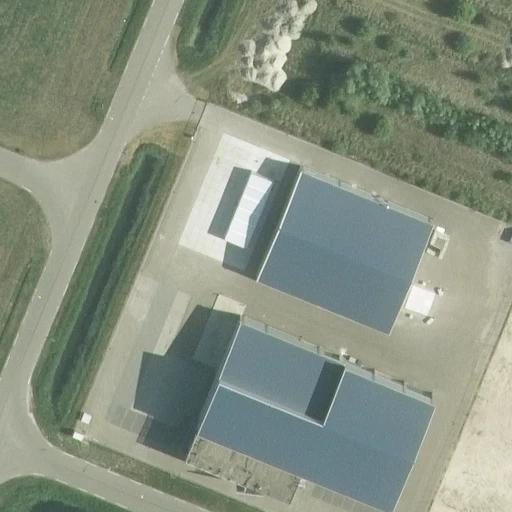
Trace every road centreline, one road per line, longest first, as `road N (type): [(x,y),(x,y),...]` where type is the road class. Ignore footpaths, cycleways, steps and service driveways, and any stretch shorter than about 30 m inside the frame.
road 1 (unclassified): [(0,407),(165,0)]
road 2 (unclassified): [(145,511),(0,452)]
